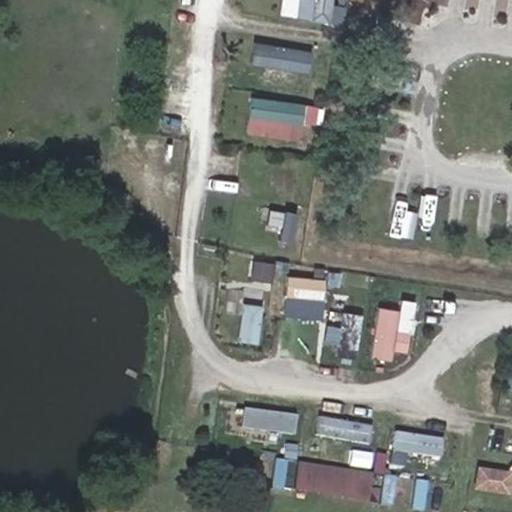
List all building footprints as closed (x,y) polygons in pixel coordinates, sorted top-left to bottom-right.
[(340,20),(342,0),(283,0),(283,15),(340,20)] [(257,66),(314,70),(316,47),(259,43),(257,66)] [(308,120),(322,122),(325,105),(253,94),(248,130),(305,139),(308,120)] [(301,202),(305,162),(276,160),(275,179),(286,180),(284,201),(301,202)] [(287,273),(284,315),(326,318),(329,276),(287,273)] [(396,361),(398,348),(410,350),(420,300),(406,297),(403,308),(379,304),(369,356),(396,361)] [(261,342),(264,301),(245,300),(242,341),(261,342)] [(361,351),(365,312),(337,309),(334,348),(361,351)] [(297,431),(299,410),(246,406),(244,427),(297,431)] [(214,449),(219,418),(221,410),(208,408),(201,446),(214,449)] [(315,434),(372,439),(373,420),(316,415),(315,434)] [(233,421),(219,418),(214,449),(227,451),(233,421)] [(445,456),(447,434),(396,431),(394,461),(413,462),(414,454),(445,456)] [(298,448),(294,475),(368,487),(372,460),(298,448)] [(503,492),(506,473),(476,468),(473,487),(503,492)]
